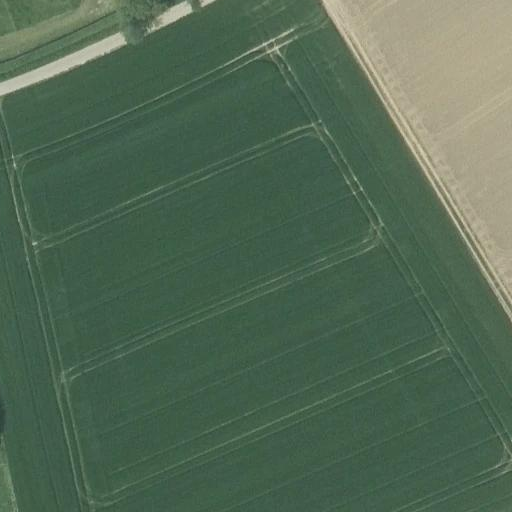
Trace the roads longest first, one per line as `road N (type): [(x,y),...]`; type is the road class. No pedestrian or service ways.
road 1 (track): [(320,0),(511,315)]
road 2 (unclassified): [(205,0),(0,91)]
